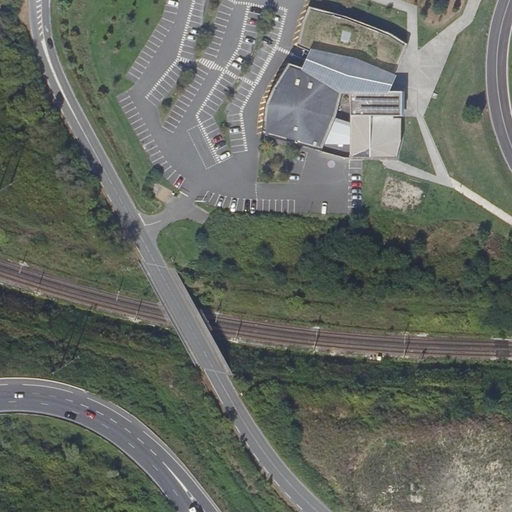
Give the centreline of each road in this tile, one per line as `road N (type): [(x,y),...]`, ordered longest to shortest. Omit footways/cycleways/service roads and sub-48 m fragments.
road 1 (unclassified): [(317,511),(249,431),(101,164),(56,80),(38,0)]
road 2 (primary): [(210,511),(164,460),(111,423)]
